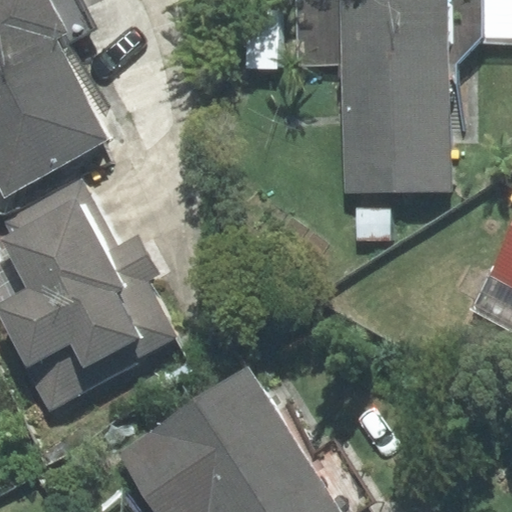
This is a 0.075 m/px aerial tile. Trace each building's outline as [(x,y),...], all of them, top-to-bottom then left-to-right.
[(96,30),(80,0),(0,0),(0,154),(22,197),(136,137),(83,37),(96,30)] [(360,0),(360,192),(474,192),(475,72),(474,0),(360,0)] [(511,0),(474,0),(475,72),(499,49),(511,48),(511,0)] [(297,13),(256,12),(256,71),(297,71),(297,13)] [(24,243),(49,292),(23,305),(49,357),(37,363),(58,404),(196,334),(167,278),(158,282),(138,243),(112,192),(108,194),(99,176),(12,220),(24,243)] [(402,210),(368,209),(367,241),(401,242),(402,210)] [(160,232),(138,243),(158,282),(167,278),(180,271),(172,257),(160,232)] [(49,292),(24,243),(0,255),(0,316),(23,305),(49,292)] [(368,511),(276,364),(134,452),(172,511),(368,511)]
